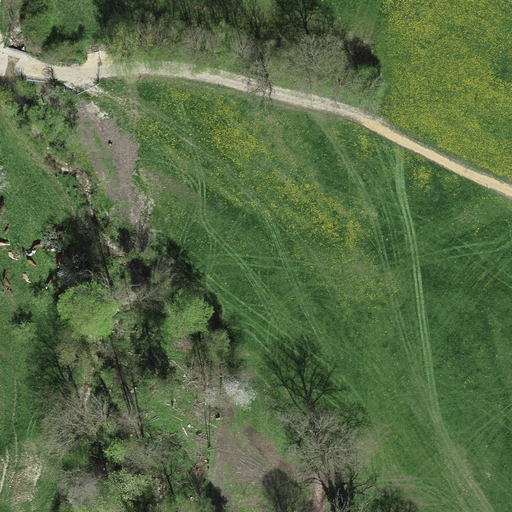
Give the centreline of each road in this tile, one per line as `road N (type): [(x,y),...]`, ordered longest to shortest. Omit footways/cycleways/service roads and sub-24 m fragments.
road 1 (track): [(511,189),(331,107),(201,75),(133,69)]
road 2 (track): [(0,57),(45,70),(133,69)]
